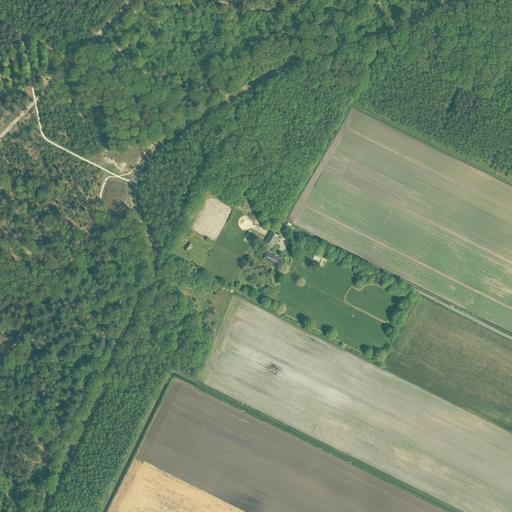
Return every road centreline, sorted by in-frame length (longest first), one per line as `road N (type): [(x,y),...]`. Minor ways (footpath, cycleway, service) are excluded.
road 1 (track): [(74,448),(154,275),(131,198),(133,173),(188,125)]
road 2 (track): [(461,0),(262,77),(188,125)]
road 3 (track): [(251,207),(511,338)]
road 4 (track): [(0,367),(90,244),(110,172)]
